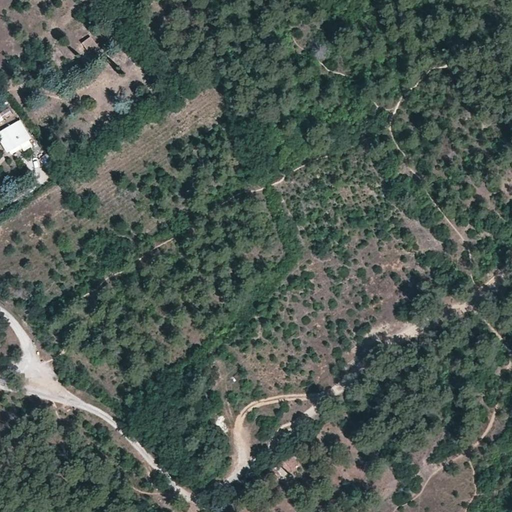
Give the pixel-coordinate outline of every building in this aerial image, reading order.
[(93,56),(102,49),(93,36),(83,43),(93,56)] [(144,60),(141,56),(138,51),(129,57),(134,67),(144,60)] [(8,106),(0,111),(0,121),(13,114),(8,106)] [(0,138),(8,153),(32,139),(21,120),(0,131),(0,138)] [(55,173),(57,175),(63,172),(56,162),(48,168),(52,174),(55,173)] [(298,463),(293,457),(290,460),(286,457),(280,463),(290,473),(298,463)]
